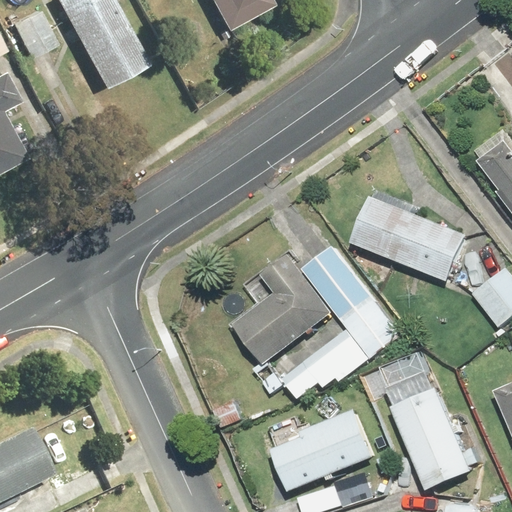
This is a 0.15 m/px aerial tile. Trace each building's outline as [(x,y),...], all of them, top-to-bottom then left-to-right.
[(108,0),(53,0),(100,89),(143,67),(108,0)] [(261,0),(204,0),(218,27),(264,4),(261,0)] [(40,1),(11,18),(35,60),(64,43),(40,1)] [(0,91),(0,171),(31,156),(0,91)] [(511,165),(493,179),(511,204),(511,165)] [(373,200),(356,248),(451,282),(468,234),(373,200)] [(260,376),(372,302),(337,250),(225,324),(260,376)] [(511,274),(507,267),(473,288),(499,328),(511,319),(511,274)] [(433,372),(385,394),(431,494),(479,472),(433,372)] [(511,392),(501,397),(511,423),(511,392)] [(293,493),(375,461),(353,407),(272,440),(293,493)] [(0,452),(0,505),(47,487),(29,441),(0,452)] [(383,461),(393,480),(412,469),(402,451),(383,461)] [(371,478),(307,500),(310,511),(339,511),(378,499),(371,478)] [(462,500),(463,496),(443,495),(441,511),(483,511),(485,502),(462,500)]
